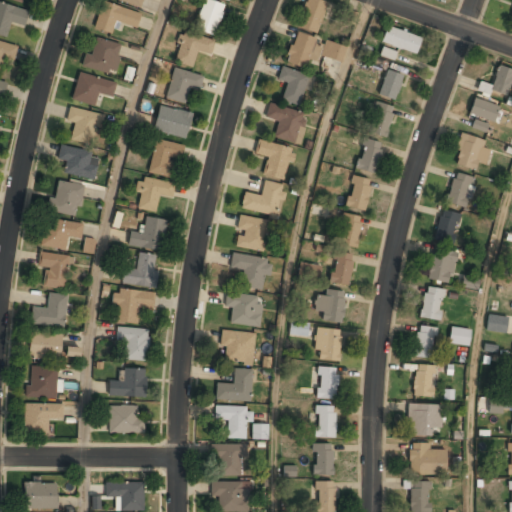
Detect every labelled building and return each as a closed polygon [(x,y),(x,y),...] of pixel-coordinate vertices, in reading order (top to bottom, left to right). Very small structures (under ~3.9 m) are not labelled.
[(112,0),(140,8),(142,0),(112,0)] [(212,36),(225,6),(210,0),(204,0),(193,28),(212,36)] [(316,33),(326,2),(319,0),(305,0),(297,27),(316,33)] [(93,29),(111,35),(115,23),(136,29),(141,14),(102,2),(93,29)] [(29,13),(0,3),(0,37),(5,39),(10,23),(24,27),(29,13)] [(414,55),(420,39),(386,26),(380,42),(414,55)] [(209,55),(214,40),(182,31),(173,61),(192,67),(197,51),(209,55)] [(285,62),(305,68),(308,59),(316,62),(318,56),(340,62),(344,48),(294,32),(285,62)] [(90,55),(84,53),(81,67),(112,76),(121,45),(95,38),(90,55)] [(0,68),(15,68),(14,42),(0,42),(0,68)] [(478,89),(504,98),(511,77),(511,71),(498,66),(491,87),(480,83),(478,89)] [(281,100),(298,106),(309,77),(282,67),(277,80),(287,83),(281,100)] [(203,76),(173,68),(165,99),(184,104),(188,88),(199,91),(203,76)] [(378,96),(394,101),(402,74),(385,70),(378,96)] [(115,83),(79,72),(71,100),(95,107),(99,93),(111,97),(115,83)] [(467,113),(491,124),(499,109),(475,98),(467,113)] [(394,108),(375,102),(366,131),(385,137),(394,108)] [(303,113),(268,103),(264,118),(277,121),(273,137),(295,142),(303,113)] [(152,130),(184,140),(191,115),(159,106),(152,130)] [(100,115),(68,108),(65,122),(73,123),(70,140),(94,145),(100,115)] [(471,127),(485,132),(488,124),(474,119),(471,127)] [(455,167),(475,168),(475,163),(487,163),(487,139),(456,137),(455,167)] [(373,173),(382,143),(363,138),(354,168),(373,173)] [(173,159),(179,160),(182,145),(155,139),(147,172),(169,177),(173,159)] [(284,180),(291,148),(257,140),(254,155),(267,158),(262,175),(284,180)] [(63,173),(93,180),(99,155),(59,146),(56,160),(65,163),(63,173)] [(445,202),(464,208),(473,178),(453,172),(445,202)] [(345,207),(364,210),(369,179),(350,176),(345,207)] [(155,212),(158,195),(171,197),(173,183),(140,177),(135,209),(155,212)] [(54,199),(48,198),(46,211),(76,218),(83,186),(58,181),(54,199)] [(243,191),(240,208),(277,216),(284,186),(264,181),(260,195),(243,191)] [(310,215),(327,219),(330,207),(313,203),(310,215)] [(452,244),(460,214),(441,210),(433,239),(452,244)] [(355,247),(360,216),(342,213),(337,244),(355,247)] [(160,252),(166,221),(145,216),(141,235),(130,233),(127,245),(160,252)] [(233,247),(264,251),(268,220),(238,216),(233,247)] [(82,224),(44,218),(40,247),(65,251),(67,237),(80,239),(82,224)] [(93,254),(95,239),(83,238),(82,252),(93,254)] [(352,254),(334,251),(329,283),(347,285),(352,254)] [(426,280),(446,283),(451,255),(432,251),(426,280)] [(70,257),(38,253),(36,267),(45,268),(42,287),(66,290),(70,257)] [(240,287),(264,291),(269,259),(231,253),(228,269),(243,271),(240,287)] [(156,285),(155,254),(136,255),(137,269),(122,270),(122,286),(156,285)] [(319,280),(319,264),(298,263),(297,279),(319,280)] [(478,277),(462,276),(461,288),(477,289),(478,277)] [(444,290),(424,286),(418,316),(438,320),(444,290)] [(154,293),(116,289),(112,322),(137,325),(139,308),(152,310),(154,293)] [(342,292),(315,292),(315,311),(322,311),(322,321),(342,321),(342,292)] [(64,327),(66,295),(48,293),(47,309),(31,308),(30,325),(64,327)] [(229,325),(258,327),(261,296),(225,293),(224,307),(231,308),(229,325)] [(503,333),(506,318),(489,315),(485,329),(503,333)] [(289,335),(307,337),(309,324),(290,321),(289,335)] [(433,358),(434,327),(415,326),(414,357),(433,358)] [(123,359),(145,362),(149,331),(117,327),(115,341),(126,342),(123,359)] [(467,346),(469,330),(450,327),(448,343),(467,346)] [(339,329),(315,328),(314,360),(339,360),(339,329)] [(219,348),(224,348),(224,363),(252,364),(254,333),(220,332),(219,348)] [(28,360),(59,360),(59,334),(28,334),(28,360)] [(66,356),(80,356),(80,347),(66,347),(66,356)] [(433,365),(413,365),(413,396),(433,396),(433,365)] [(336,367),(316,367),(316,399),(336,399),(336,367)] [(27,399),(55,399),(56,368),(28,368),(27,399)] [(144,397),(145,369),(121,369),(120,381),(107,381),(107,396),(144,397)] [(232,384),(215,383),(214,401),(250,402),(251,370),(233,369),(232,384)] [(488,414),(502,413),(502,399),(488,399),(488,414)] [(62,404),(23,404),(23,434),(47,434),(47,420),(61,420),(62,404)] [(432,435),(432,429),(440,429),(440,404),(407,404),(407,435),(432,435)] [(108,433),(143,433),(143,418),(136,418),(136,406),(108,406),(108,433)] [(227,440),(247,440),(247,406),(214,406),(214,420),(227,420),(227,440)] [(334,438),(334,406),(314,406),(314,438),(334,438)] [(251,438),(265,440),(266,427),(253,426),(251,438)] [(429,443),(408,443),(408,475),(444,475),(444,451),(429,451),(429,443)] [(331,475),(331,444),(312,444),(312,475),(331,475)] [(243,445),(210,445),(210,459),(218,459),(218,476),(243,476),(243,445)] [(333,511),(333,481),(315,481),(315,511),(333,511)] [(218,497),(218,511),(244,511),(244,482),(210,482),(210,497),(218,497)] [(408,482),(408,511),(429,511),(429,482),(408,482)] [(142,511),(142,483),(104,483),(104,498),(119,498),(119,511),(142,511)] [(23,510),(56,510),(56,484),(23,484),(23,510)]
